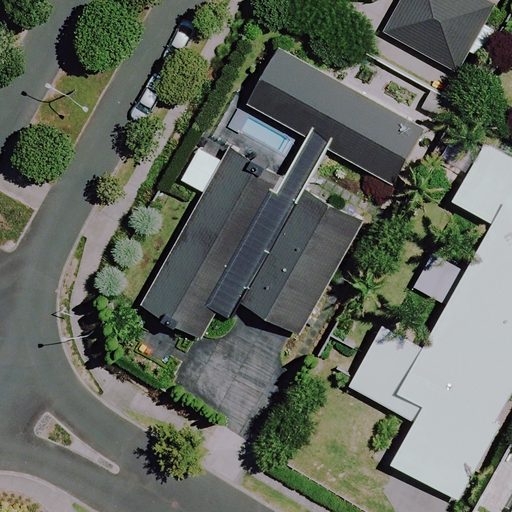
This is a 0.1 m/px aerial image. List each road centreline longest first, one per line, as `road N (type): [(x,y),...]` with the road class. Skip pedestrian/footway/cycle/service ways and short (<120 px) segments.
road 1 (residential): [(186,0),(17,293)]
road 2 (residential): [(190,511),(16,408)]
road 3 (residential): [(0,130),(72,0)]
road 4 (residential): [(17,293),(34,351),(16,408)]
